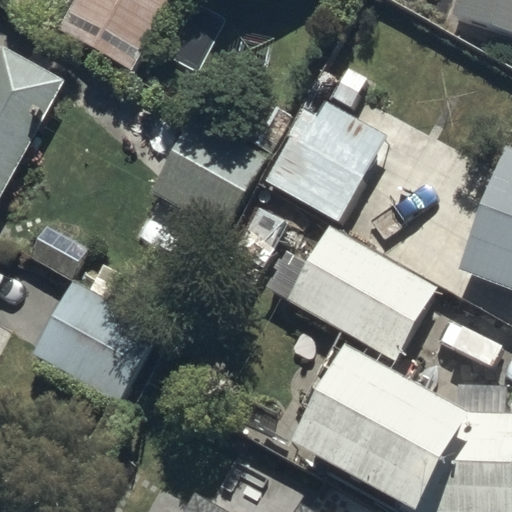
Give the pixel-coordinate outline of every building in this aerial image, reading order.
[(88,0),(81,15),(147,49),(172,0),(88,0)] [(511,0),(458,0),(454,17),(511,34),(511,0)] [(0,215),(68,97),(12,66),(0,85),(0,215)] [(321,112),(286,177),(348,210),(382,145),(321,112)] [(199,130),(164,195),(226,227),(260,162),(199,130)] [(511,187),(477,272),(511,286),(511,187)] [(343,242),(306,306),(390,354),(427,290),(343,242)] [(87,297),(52,362),(123,399),(158,334),(87,297)] [(399,511),(504,511),(507,421),(442,420),(353,369),(302,457),(399,511)]
